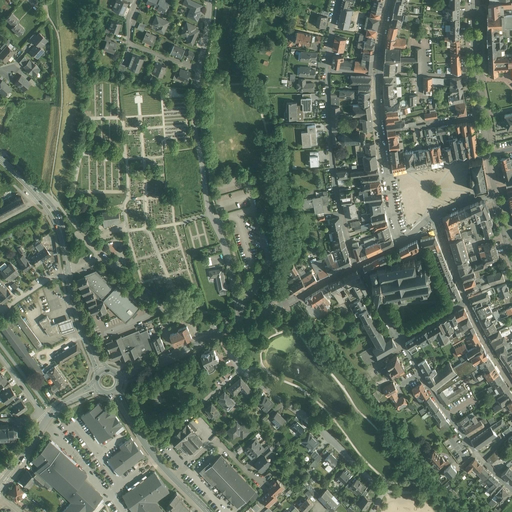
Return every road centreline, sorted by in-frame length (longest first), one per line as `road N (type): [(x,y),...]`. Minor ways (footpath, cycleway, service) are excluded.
road 1 (residential): [(243,322),(206,204),(193,128),(199,69)]
road 2 (residential): [(373,511),(383,492),(297,411),(239,370)]
road 3 (residential): [(357,263),(332,177),(327,66)]
road 4 (residential): [(378,73),(400,244)]
road 5 (residential): [(200,341),(188,321),(102,256),(67,269)]
road 6 (residential): [(399,340),(480,459)]
road 7 (residential): [(243,322),(357,263)]
road 8 (residential): [(271,474),(253,480),(214,442),(173,478)]
